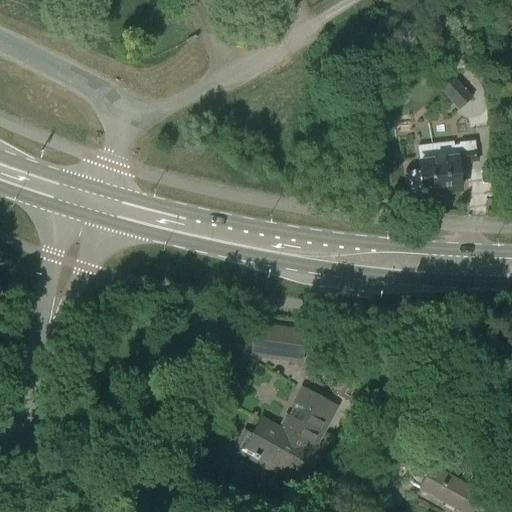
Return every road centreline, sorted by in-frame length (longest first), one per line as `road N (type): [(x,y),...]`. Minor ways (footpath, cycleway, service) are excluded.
road 1 (secondary): [(85,216),(359,274),(511,283)]
road 2 (secondary): [(511,251),(320,236),(97,188)]
road 3 (unclassified): [(124,119),(151,115),(242,68),(351,0)]
road 4 (unclassified): [(2,452),(85,216)]
road 5 (unclassified): [(124,119),(78,79),(0,41)]
road 6 (unclassified): [(109,511),(2,452)]
